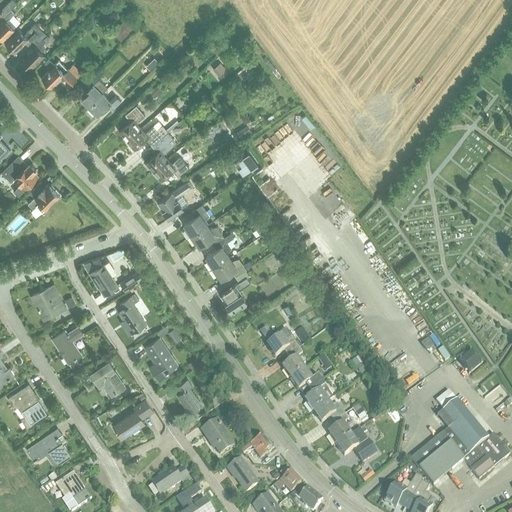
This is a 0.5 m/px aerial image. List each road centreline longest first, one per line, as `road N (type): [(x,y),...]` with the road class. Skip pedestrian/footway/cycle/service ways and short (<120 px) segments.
road 1 (tertiary): [(347,507),(280,436),(136,229)]
road 2 (residential): [(107,464),(11,318),(0,284)]
road 3 (residential): [(176,431),(77,284),(67,255)]
road 4 (residential): [(66,156),(79,144),(0,65)]
